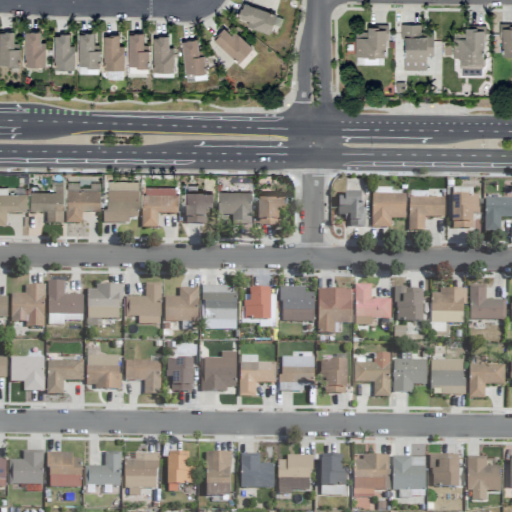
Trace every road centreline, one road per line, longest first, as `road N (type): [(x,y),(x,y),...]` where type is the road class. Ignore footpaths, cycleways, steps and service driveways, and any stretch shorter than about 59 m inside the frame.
road 1 (residential): [(0,422),(511,428)]
road 2 (residential): [(511,260),(0,255)]
road 3 (secondary): [(313,129),(20,124)]
road 4 (residential): [(0,4),(174,9),(211,0)]
road 5 (secondary): [(313,155),(511,156)]
road 6 (secondary): [(0,151),(196,154)]
road 7 (residential): [(322,9),(300,47),(300,102),(313,129)]
road 8 (residential): [(313,129),(324,102),(322,9)]
